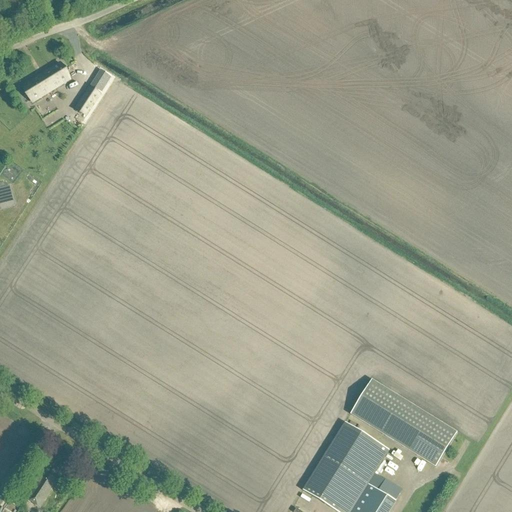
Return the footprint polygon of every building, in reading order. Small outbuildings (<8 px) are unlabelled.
[(70,80),(60,63),(22,86),(32,103),(70,80)] [(6,80),(0,82),(0,89),(8,87),(6,80)] [(77,111),(87,118),(100,97),(90,90),(77,111)] [(436,468),(457,434),(372,381),(351,416),(436,468)] [(378,482),(372,479),(389,451),(345,424),(303,492),(334,511),(389,511),(396,503),(384,495),(384,494),(395,501),(398,495),(388,488),(378,481),(378,482)] [(48,475),(41,471),(35,481),(38,483),(27,500),(39,508),(55,483),(53,482),(55,480),(48,475)]
